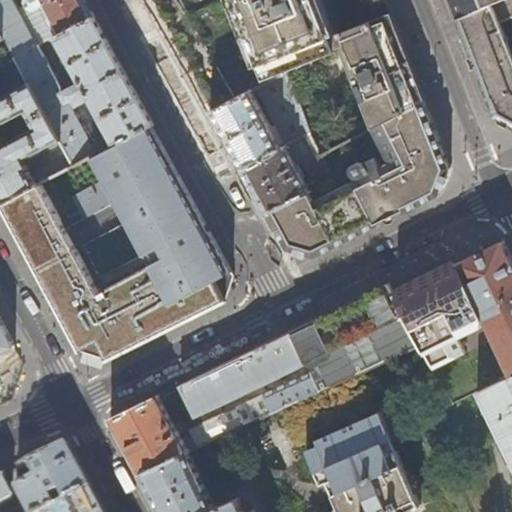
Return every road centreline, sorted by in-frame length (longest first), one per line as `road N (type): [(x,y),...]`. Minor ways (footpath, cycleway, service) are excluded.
road 1 (residential): [(116,0),(281,299)]
road 2 (residential): [(281,299),(498,191)]
road 3 (residential): [(72,406),(281,299)]
road 4 (residential): [(420,0),(498,191)]
road 5 (residential): [(72,406),(0,268)]
